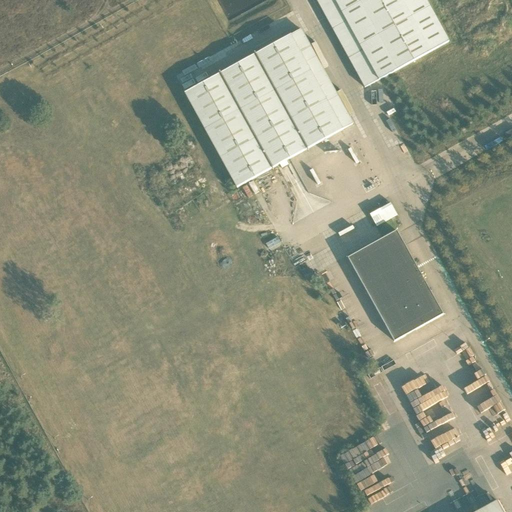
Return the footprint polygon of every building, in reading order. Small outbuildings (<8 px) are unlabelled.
[(318,0),(366,87),(449,42),(426,0),(318,0)] [(343,130),(291,35),(185,93),(237,188),(343,130)] [(397,215),(391,203),(370,215),(377,226),(397,215)] [(394,342),(443,315),(397,231),(348,258),(394,342)] [(304,275),(323,269),(320,259),(312,262),(310,255),(312,254),(308,241),(293,245),(296,254),(289,256),(292,264),(299,262),(304,275)] [(480,392),(492,387),(473,345),(457,352),(468,377),(474,374),(477,380),(466,385),(469,392),(478,388),(480,392)] [(402,393),(411,411),(428,402),(426,397),(430,394),(424,382),(402,393)] [(448,412),(442,415),(439,408),(416,417),(423,434),(452,422),(448,412)] [(511,470),(511,452),(495,460),(502,475),(511,470)] [(362,463),(347,470),(358,492),(359,492),(366,507),(374,503),(369,493),(385,486),(383,480),(373,484),(370,477),(381,472),(377,463),(365,468),(362,463)] [(488,492),(479,496),(482,502),(491,498),(488,492)] [(503,511),(497,501),(476,511),(503,511)]
